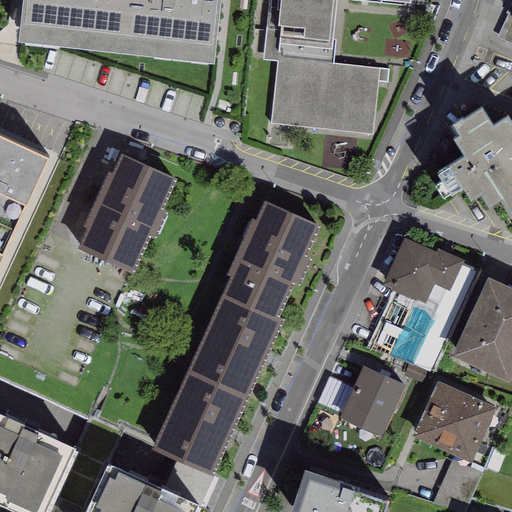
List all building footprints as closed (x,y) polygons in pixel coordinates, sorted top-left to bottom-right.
[(23,0),(18,51),(213,73),(220,0),(23,0)] [(387,2),(409,5),(409,0),(268,0),(263,61),(277,64),(271,126),(372,136),(378,82),(387,84),(388,71),(333,65),(335,42),(332,42),(337,0),(363,2),(363,1),(387,3),(387,2)] [(511,0),(506,15),(508,15),(497,40),(511,46),(511,0)] [(462,129),(453,135),(459,144),(452,148),(463,165),(446,176),(445,175),(437,180),(442,189),(434,194),(442,207),(450,202),(452,205),(463,198),(471,210),(481,204),(489,216),(502,208),(511,224),(511,223),(511,134),(506,126),(493,135),(482,118),(463,130),(462,129)] [(0,272),(50,168),(0,144),(0,272)] [(175,184),(119,159),(111,177),(107,175),(82,231),(86,233),(77,253),(132,278),(150,238),(155,240),(166,217),(161,215),(175,184)] [(230,280),(222,298),(278,324),(294,288),(298,290),(310,264),(305,262),(319,231),(263,206),(255,224),(251,222),(226,279),(230,280)] [(436,256),(404,241),(383,288),(395,293),(371,346),(430,373),(454,322),(448,319),(472,268),(438,252),(436,256)] [(511,292),(488,282),(451,362),(508,388),(511,379),(511,292)] [(152,456),(213,483),(281,325),(278,324),(222,298),(152,456)] [(405,387),(362,368),(338,423),(382,442),(405,387)] [(496,412),(437,386),(413,441),(453,459),(472,467),(496,412)] [(75,457),(0,422),(0,511),(52,511),(77,459),(75,458),(75,457)] [(472,467),(453,459),(432,504),(454,511),(466,511),(483,472),(472,467)] [(193,511),(107,473),(89,511),(193,511)] [(357,497),(305,480),(293,511),(388,511),(356,501),(357,497)]
